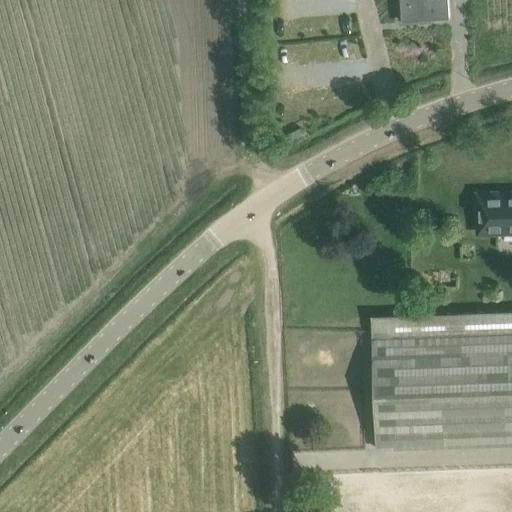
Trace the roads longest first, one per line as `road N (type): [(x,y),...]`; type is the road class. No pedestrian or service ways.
road 1 (tertiary): [(0,449),(207,243),(372,139),(511,90)]
road 2 (track): [(275,511),(271,252),(262,232),(264,176),(254,156),(250,0)]
